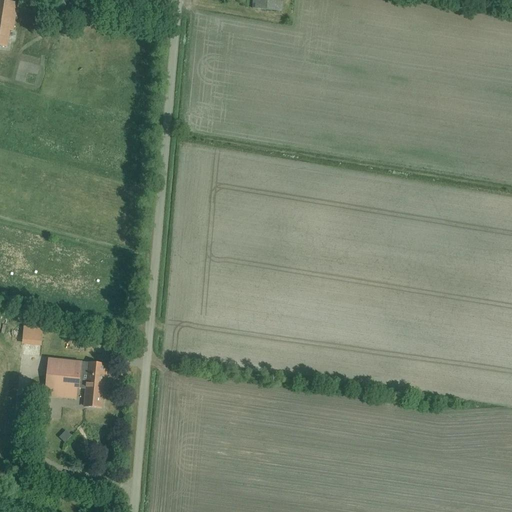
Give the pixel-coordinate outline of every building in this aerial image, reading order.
[(253,0),(252,9),(281,13),(282,0),(253,0)] [(0,2),(0,47),(11,49),(19,6),(0,2)] [(24,328),(20,355),(40,357),(43,330),(24,328)] [(108,366),(50,361),(48,386),(86,389),(84,407),(104,409),(108,366)] [(96,437),(81,435),(78,452),(93,454),(96,437)]
